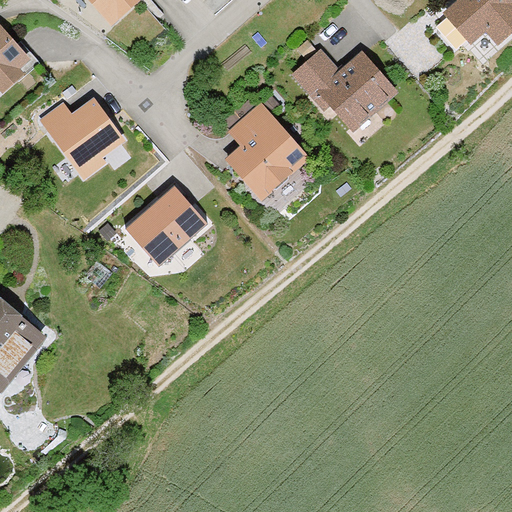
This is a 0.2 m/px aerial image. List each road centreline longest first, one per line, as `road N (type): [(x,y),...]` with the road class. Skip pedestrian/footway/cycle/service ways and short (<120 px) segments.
road 1 (track): [(6,511),(511,78)]
road 2 (residential): [(251,0),(135,101)]
